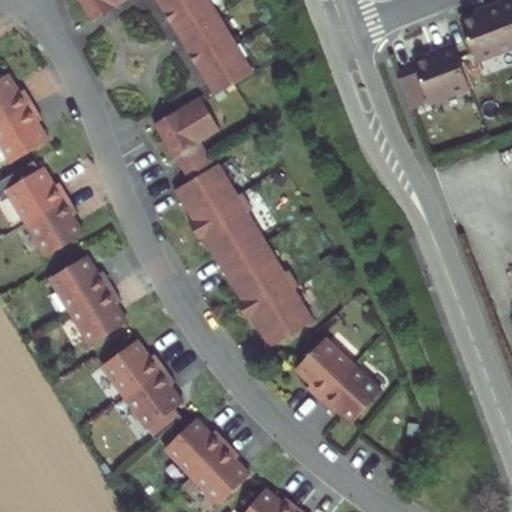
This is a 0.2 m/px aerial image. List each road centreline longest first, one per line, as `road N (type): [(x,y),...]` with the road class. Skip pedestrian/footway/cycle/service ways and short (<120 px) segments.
road 1 (residential): [(385,511),(286,434),(197,330),(147,246),(44,17)]
road 2 (tertiary): [(326,41),(370,150),(454,294)]
road 3 (tertiary): [(454,294),(425,195),(353,31)]
road 4 (tertiary): [(454,294),(511,445)]
